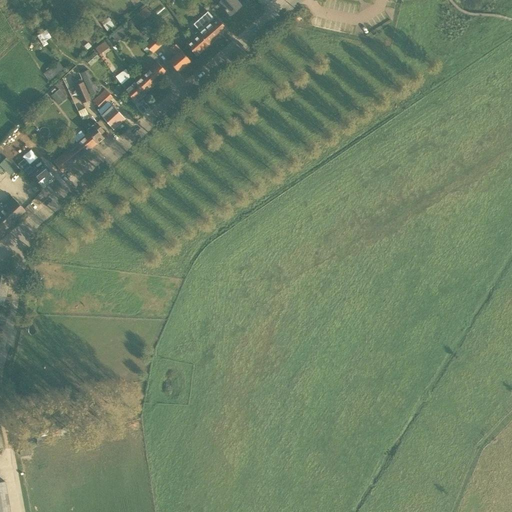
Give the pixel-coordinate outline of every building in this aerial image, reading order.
[(230,15),(241,5),(235,0),(221,0),(219,2),(225,9),(224,9),(226,12),(227,11),(230,15)] [(143,20),(151,13),(145,7),(138,14),(143,20)] [(226,29),(215,17),(214,19),(207,11),(193,24),(200,31),(186,44),(188,46),(196,56),(226,29)] [(148,23),(144,26),(151,33),(155,30),(148,23)] [(116,42),(128,32),(123,25),(111,35),(116,42)] [(152,52),(161,44),(154,36),(145,44),(152,52)] [(100,54),(109,47),(105,42),(96,49),(100,54)] [(190,61),(180,50),(175,44),(169,49),(174,55),(168,61),(178,72),(190,61)] [(95,52),(85,59),(90,64),(99,58),(95,52)] [(59,57),(44,71),(49,77),(65,64),(59,57)] [(145,93),(167,72),(156,61),(155,63),(150,57),(142,64),(147,69),(137,78),(142,83),(139,86),(145,93)] [(90,95),(98,92),(89,69),(80,73),(90,95)] [(134,81),(129,76),(122,82),(127,87),(124,90),(128,94),(135,102),(145,93),(139,86),(142,83),(137,78),(134,81)] [(74,86),(79,97),(82,103),(90,99),(83,82),(74,86)] [(67,98),(59,89),(51,95),(58,104),(67,98)] [(113,129),(125,118),(109,101),(112,97),(105,89),(93,101),(100,108),(96,112),(113,129)] [(88,132),(87,133),(88,137),(94,145),(103,137),(100,134),(104,131),(89,113),(88,114),(85,107),(78,111),(88,132)] [(85,135),(81,130),(72,138),(76,142),(53,161),(62,172),(94,145),(88,137),(87,133),(85,135)] [(31,163),(40,156),(31,146),(22,153),(24,156),(20,159),(25,164),(29,161),(31,163)] [(0,165),(9,174),(17,166),(5,156),(0,161),(0,165)] [(38,171),(33,166),(29,169),(43,187),(55,178),(45,166),(38,171)] [(0,234),(26,210),(11,195),(3,203),(1,204),(0,203),(0,234)] [(0,304),(8,306),(10,297),(6,296),(9,275),(0,273),(0,304)] [(0,511),(9,511),(5,481),(0,481),(0,511)]
